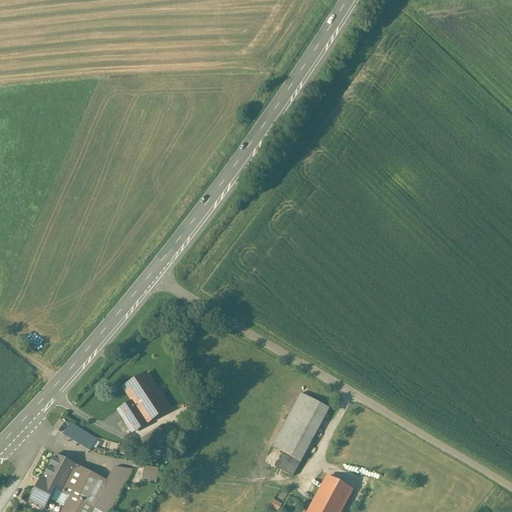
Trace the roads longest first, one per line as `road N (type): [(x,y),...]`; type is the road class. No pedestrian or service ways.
road 1 (unclassified): [(154,272),(511,490)]
road 2 (secondary): [(154,272),(347,0)]
road 3 (unknown): [(24,437),(114,469),(162,476),(281,465),(319,452)]
road 4 (secondary): [(0,444),(154,272)]
